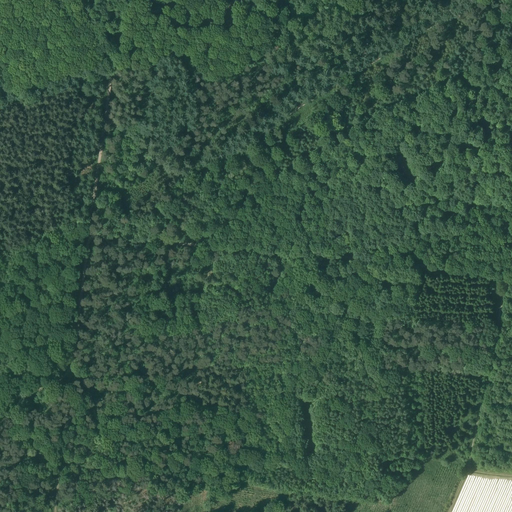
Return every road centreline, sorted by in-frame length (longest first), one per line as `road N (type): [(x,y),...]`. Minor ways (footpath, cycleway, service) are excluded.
road 1 (track): [(104,123),(160,164),(183,175),(203,173),(356,69),(482,0)]
road 2 (track): [(88,234),(507,275)]
road 3 (track): [(507,275),(466,472)]
road 4 (track): [(115,58),(88,234)]
road 5 (track): [(115,58),(122,65),(154,58),(221,26),(249,0)]
road 6 (track): [(73,361),(55,511)]
road 7 (track): [(73,361),(88,234)]
road 8 (track): [(115,58),(0,91)]
